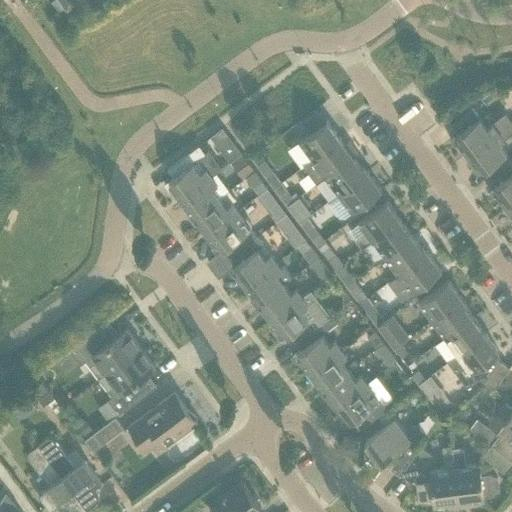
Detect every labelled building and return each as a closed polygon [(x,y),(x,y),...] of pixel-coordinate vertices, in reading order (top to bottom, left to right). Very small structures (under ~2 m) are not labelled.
[(77,0),(59,0),(65,9),(77,0)] [(459,133),(450,139),(455,146),(457,145),(465,156),(498,131),(511,122),(505,113),(487,127),(472,108),(467,111),(451,123),(459,133)] [(311,160),(340,139),(327,121),(298,142),(311,160)] [(498,131),(465,156),(474,167),(472,168),(477,175),(485,168),(491,177),(511,162),(511,161),(511,160),(506,153),(499,143),(511,133),(511,123),(511,122),(498,131)] [(222,128),(210,137),(220,150),(232,141),(222,128)] [(348,141),(344,144),(340,139),(311,160),(304,166),(316,183),(324,177),(353,156),(357,153),(348,141)] [(172,178),(164,184),(169,191),(170,189),(179,200),(212,176),(221,168),(208,150),(203,153),(198,146),(166,170),(172,178)] [(243,179),(246,177),(255,170),(243,154),(231,163),(243,179)] [(363,165),(361,167),(353,156),(324,177),(337,194),(368,172),(363,165)] [(275,187),(281,182),(264,159),(258,164),(275,187)] [(497,185),(489,191),(494,198),(495,196),(504,208),(511,201),(511,161),(511,162),(491,177),(497,185)] [(258,195),(267,188),(255,170),(246,177),(258,195)] [(329,201),(328,201),(339,217),(344,218),(351,213),(365,202),(381,190),(368,172),(337,194),(329,201)] [(212,188),(218,184),(212,176),(179,200),(187,211),(185,213),(190,219),(219,197),(212,188)] [(294,200),(294,199),(281,182),(275,187),(288,204),(294,200)] [(258,195),(257,196),(266,209),(277,201),(267,188),(258,195)] [(308,216),(312,213),(299,196),(294,199),(294,200),(288,204),(300,221),(301,221),(308,216)] [(230,202),(226,206),(219,197),(190,219),(195,225),(196,224),(204,235),(237,211),(230,202)] [(350,228),(350,233),(356,241),(361,248),(362,247),(371,240),(400,219),(387,201),(370,213),(358,222),(350,228)] [(256,236),(249,227),(237,211),(204,235),(213,246),(211,247),(216,254),(226,247),(232,255),(256,236)] [(286,214),(276,222),(285,235),(296,227),(286,214)] [(318,244),(325,239),(308,216),(301,221),(318,244)] [(384,258),(413,236),(400,219),(371,240),(384,258)] [(238,263),(228,270),(233,277),(235,275),(243,287),(276,262),(269,253),(264,257),(257,248),(262,244),(256,236),(232,255),(238,263)] [(423,246),(421,247),(413,236),(384,258),(397,275),(387,282),(428,252),(423,246)] [(309,264),(319,256),(306,239),(297,246),(309,264)] [(335,267),(342,262),(325,239),(318,244),(335,267)] [(400,300),(441,270),(428,252),(387,282),(400,300)] [(322,281),(332,274),(319,256),(309,264),(322,281)] [(276,262),(243,287),(251,298),(250,299),(254,305),(284,283),(291,277),(283,267),(281,268),(276,262)] [(348,285),(355,280),(342,262),(335,267),(348,285)] [(361,302),(367,297),(355,280),(348,285),(361,302)] [(431,321),(462,298),(448,280),(417,303),(431,321)] [(296,288),(290,292),(284,283),(254,305),(259,311),(261,310),(269,321),(302,296),(296,288)] [(302,296),(269,321),(277,332),(275,333),(281,340),(290,333),(296,341),(330,316),(317,298),(308,304),(302,297),(302,296)] [(378,325),(384,320),(367,297),(361,302),(378,325)] [(465,306),(466,304),(462,298),(431,321),(444,338),(473,317),(465,306)] [(322,335),(338,324),(332,315),(331,316),(330,316),(296,341),(302,349),(292,356),(297,363),(299,362),(307,373),(340,348),(334,340),(329,344),(322,335)] [(390,315),(384,320),(378,325),(394,348),(401,343),(407,338),(390,315)] [(456,356),(485,334),(473,317),(444,338),(456,356)] [(99,328),(71,350),(78,359),(81,363),(85,360),(99,379),(141,347),(126,328),(119,334),(109,341),(99,328)] [(375,349),(383,343),(374,331),(367,337),(375,349)] [(494,355),(499,352),(485,334),(456,356),(457,356),(449,362),(466,386),(478,377),(484,382),(500,361),(494,355)] [(388,366),(396,361),(383,343),(375,349),(388,366)] [(401,343),(394,348),(401,357),(408,352),(401,343)] [(141,347),(99,379),(112,397),(108,400),(118,414),(131,404),(147,392),(138,380),(147,372),(155,366),(141,347)] [(341,360),(347,356),(340,348),(307,373),(316,384),(314,385),(319,391),(348,369),(341,360)] [(493,389),(509,367),(500,361),(484,382),(493,389)] [(360,375),(355,379),(348,369),(319,391),(323,397),(325,396),(333,407),(366,383),(360,375)] [(418,384),(425,379),(417,370),(411,375),(418,384)] [(425,394),(432,389),(425,379),(418,384),(425,394)] [(42,383),(32,391),(38,399),(44,406),(46,405),(59,423),(67,417),(54,399),(49,392),(42,383)] [(363,425),(386,409),(366,383),(333,407),(342,418),(340,420),(345,426),(354,419),(360,427),(363,425)] [(195,415),(189,412),(174,392),(129,426),(147,450),(160,440),(165,446),(197,422),(193,418),(195,415)] [(0,437),(13,428),(0,410),(0,437)] [(511,413),(496,434),(491,430),(484,439),(491,444),(511,460),(511,413)] [(93,450),(123,428),(114,417),(109,421),(84,439),(93,450)] [(420,446),(411,439),(394,417),(385,424),(365,439),(366,440),(364,453),(377,455),(382,461),(398,449),(411,459),(420,446)] [(53,439),(52,437),(51,437),(49,437),(47,437),(37,444),(87,510),(95,504),(96,502),(97,501),(98,499),(99,498),(99,496),(99,494),(98,492),(97,491),(93,485),(98,481),(101,484),(102,484),(83,458),(73,465),(56,442),(53,439)] [(83,511),(87,510),(37,444),(29,450),(28,452),(27,454),(27,455),(28,457),(30,462),(48,485),(39,491),(54,511),(56,511),(61,509),(63,511),(83,511)] [(503,471),(511,460),(491,444),(482,455),(503,471)] [(423,466),(432,454),(420,446),(411,459),(401,474),(412,482),(423,466)] [(466,465),(464,451),(461,448),(453,449),(460,507),(471,505),(470,499),(484,498),(483,496),(492,495),(499,489),(497,478),(489,475),(481,476),(479,463),(466,465)] [(449,508),(460,507),(453,449),(452,449),(453,457),(444,458),(445,468),(430,469),(432,481),(416,483),(418,500),(426,503),(434,502),(434,504),(448,502),(449,508)] [(255,511),(261,508),(240,481),(218,497),(222,502),(209,511),(255,511)] [(0,511),(20,511),(21,511),(6,492),(0,500),(0,507),(1,509),(0,510),(0,511)]
